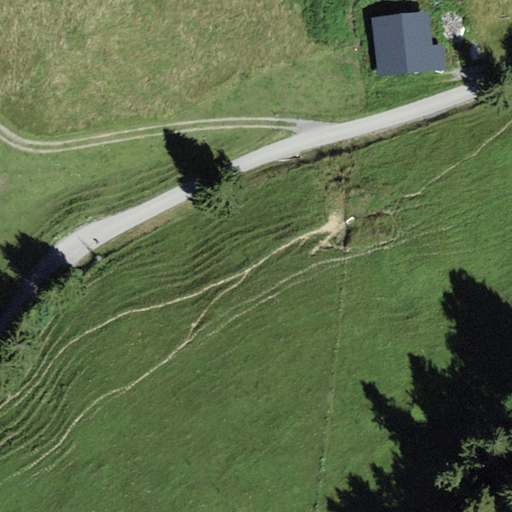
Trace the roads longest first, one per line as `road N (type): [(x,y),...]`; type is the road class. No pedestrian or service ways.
road 1 (unclassified): [(511,72),(279,150),(107,226),(53,261),(0,324)]
road 2 (track): [(0,126),(27,146),(63,149),(218,127),(324,134)]
